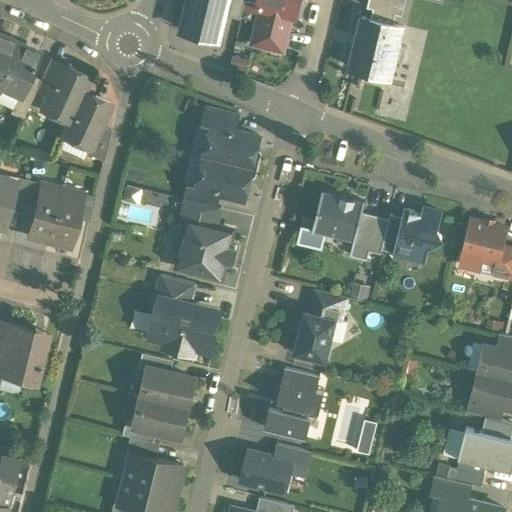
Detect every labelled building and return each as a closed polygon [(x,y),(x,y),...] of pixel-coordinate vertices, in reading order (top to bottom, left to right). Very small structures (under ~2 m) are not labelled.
[(229,0),(186,0),(180,31),(220,40),(226,16),(229,0)] [(229,0),(226,16),(241,19),(245,0),(229,0)] [(262,0),(253,39),(283,46),(291,15),(295,16),(298,0),(262,0)] [(405,0),(369,0),(367,9),(376,12),(374,21),(393,25),(396,15),(402,17),(405,0)] [(374,21),(361,18),(349,68),(389,78),(401,27),(393,25),(374,21)] [(0,83),(18,43),(0,35),(0,83)] [(18,43),(0,83),(0,87),(1,86),(18,94),(19,94),(29,74),(38,52),(18,43)] [(40,79),(35,90),(47,95),(59,69),(47,63),(40,79)] [(47,95),(45,101),(57,106),(53,115),(68,121),(80,96),(81,96),(82,93),(89,77),(61,65),(59,69),(47,95)] [(29,74),(19,94),(18,94),(9,113),(22,118),(35,90),(40,79),(29,74)] [(82,93),(81,96),(80,96),(68,121),(67,124),(66,124),(62,134),(89,147),(91,147),(101,126),(110,106),(82,93)] [(237,115),(207,108),(203,124),(211,125),(211,124),(233,130),(237,115)] [(233,130),(211,124),(211,125),(204,155),(251,167),(259,136),(233,130)] [(110,130),(101,126),(91,147),(89,147),(86,154),(102,161),(110,130)] [(251,167),(204,155),(197,185),(196,186),(218,192),(243,198),(251,167)] [(29,179),(15,176),(14,181),(15,182),(10,202),(22,204),(29,179)] [(14,181),(0,178),(0,227),(3,228),(10,202),(15,182),(14,181)] [(42,183),(29,179),(22,204),(34,207),(39,188),(40,189),(42,183)] [(34,207),(27,235),(48,240),(61,188),(42,183),(40,189),(39,188),(34,207)] [(218,192),(196,186),(197,185),(189,183),(185,198),(215,205),(218,192)] [(81,193),(61,188),(48,240),(69,246),(76,218),(80,199),(79,199),(81,193)] [(364,201),(321,191),(312,230),(353,240),(355,240),(362,212),(364,201)] [(94,196),(81,193),(79,199),(80,199),(76,218),(88,221),(94,196)] [(215,205),(185,198),(180,217),(189,219),(216,226),(221,207),(215,205)] [(424,207),(422,213),(405,209),(403,217),(395,252),(423,259),(426,246),(441,238),(436,229),(440,211),(424,207)] [(389,218),(362,212),(355,240),(353,240),(350,255),(366,260),(368,251),(380,253),(381,249),(389,218)] [(403,217),(390,214),(389,218),(381,249),(395,252),(403,217)] [(216,226),(189,219),(185,235),(181,234),(177,237),(175,245),(177,249),(181,250),(178,266),(220,276),(232,230),(216,226)] [(506,228),(471,219),(460,264),(479,269),(482,259),(497,263),(502,245),(506,228)] [(511,247),(502,245),(497,263),(494,272),(511,276),(511,247)] [(195,283),(160,274),(155,297),(162,299),(162,297),(190,304),(195,283)] [(349,297),(314,288),(308,311),(336,319),(335,320),(343,321),(349,297)] [(190,304),(162,297),(162,299),(153,335),(166,339),(165,346),(193,353),(194,346),(210,350),(217,319),(204,316),(205,313),(198,312),(199,306),(190,304)] [(308,311),(304,310),(303,313),(295,311),(290,330),(299,332),(294,353),(325,361),(335,320),(336,319),(308,311)] [(34,330),(6,324),(6,325),(0,349),(0,372),(36,382),(45,349),(30,345),(34,330)] [(511,336),(500,333),(496,347),(511,350),(511,336)] [(511,350),(496,347),(485,344),(478,371),(511,379),(511,350)] [(173,360),(142,352),(139,366),(146,368),(147,366),(170,372),(173,360)] [(170,372),(147,366),(146,368),(140,395),(188,407),(195,378),(170,372)] [(319,376),(284,367),(281,382),(316,390),(319,376)] [(511,379),(478,371),(472,397),(472,398),(502,406),(511,408),(511,379)] [(316,390),(281,382),(277,400),(280,401),(278,408),(269,405),(264,428),(306,438),(311,416),(307,415),(309,408),(319,410),(324,391),(316,390)] [(188,407),(140,395),(133,421),(133,423),(156,429),(182,435),(188,407)] [(502,406),(472,398),(472,397),(470,396),(466,412),(498,419),(502,406)] [(365,419),(357,450),(368,453),(377,422),(365,419)] [(156,429),(133,423),(133,421),(126,420),(122,434),(130,436),(153,441),(156,429)] [(511,437),(466,426),(458,458),(459,458),(486,465),(511,471),(511,437)] [(153,441),(130,436),(126,452),(132,453),(132,452),(156,457),(159,443),(153,441)] [(311,452),(276,443),(273,455),(294,460),(291,474),(305,478),(311,452)] [(273,455),(246,448),(239,480),(287,491),(291,474),(294,460),(273,455)] [(156,457),(132,452),(132,453),(126,478),(176,490),(183,464),(156,457)] [(0,453),(0,489),(10,492),(12,484),(5,483),(6,477),(13,478),(18,458),(0,453)] [(486,465),(459,458),(454,479),(470,483),(481,486),(486,465)] [(449,466),(438,463),(435,475),(446,478),(449,466)] [(446,478),(435,475),(431,491),(448,496),(449,495),(466,499),(470,483),(454,479),(446,478)] [(170,511),(176,490),(126,478),(120,502),(119,504),(143,510),(152,511),(170,511)] [(5,511),(10,492),(0,489),(0,511),(5,511)] [(466,499),(449,495),(448,496),(444,511),(502,511),(503,508),(466,499)] [(292,511),(294,506),(259,497),(255,511),(292,511)] [(142,511),(143,510),(119,504),(120,502),(114,501),(111,511),(142,511)]
